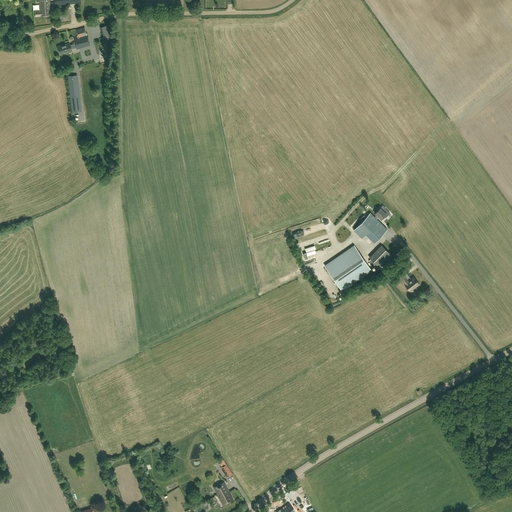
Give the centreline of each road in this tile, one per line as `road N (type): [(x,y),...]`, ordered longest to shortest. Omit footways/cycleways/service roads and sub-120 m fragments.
road 1 (tertiary): [(251,511),(320,457),(511,350)]
road 2 (unclassified): [(0,31),(24,35),(123,14),(262,12),(291,0)]
